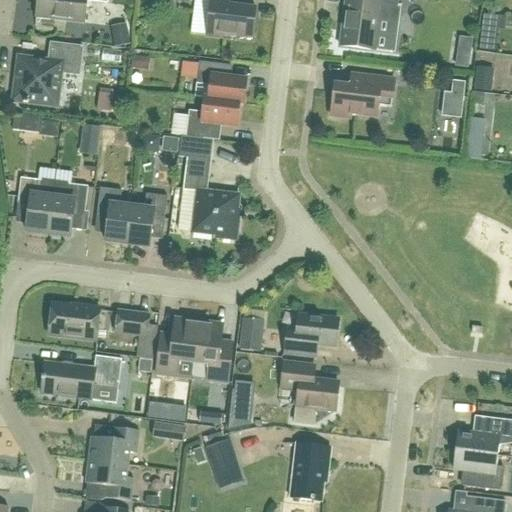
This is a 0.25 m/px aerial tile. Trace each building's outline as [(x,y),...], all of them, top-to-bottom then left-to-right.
[(108,5),(108,0),(38,0),(36,20),(84,26),(87,3),(108,5)] [(252,40),(256,9),(228,6),(229,2),(212,0),(211,0),(206,39),(224,41),(225,37),(252,40)] [(398,8),(398,0),(368,0),(368,3),(346,0),(340,48),(375,52),(379,22),(388,23),(390,7),(398,8)] [(484,16),(480,50),(494,52),(497,29),(504,30),(505,19),(484,16)] [(129,45),(127,32),(112,34),(115,48),(129,45)] [(79,77),(83,49),(51,45),(48,64),(19,60),(14,102),(24,104),(24,105),(28,106),(28,104),(56,108),(61,75),(79,77)] [(457,53),(455,68),(468,70),(470,55),(457,53)] [(145,59),(133,58),(131,70),(144,71),(145,59)] [(199,64),(195,99),(204,100),(208,101),(240,105),(244,106),(247,81),(223,79),(224,67),(199,64)] [(112,113),(117,72),(103,70),(98,111),(112,113)] [(474,91),(491,93),(493,72),(476,71),(474,91)] [(395,81),(366,78),(351,76),(350,88),(340,87),(338,97),(334,97),(331,118),(351,121),(352,117),(377,120),(378,108),(391,110),(395,81)] [(461,117),(461,120),(462,120),(466,84),(453,82),(451,95),(444,94),(444,95),(447,95),(445,115),(461,117)] [(213,126),(237,129),(240,105),(208,101),(204,100),(203,114),(189,113),(186,137),(182,137),(181,138),(211,142),(213,126)] [(23,117),(22,120),(14,118),(13,132),(36,135),(40,135),(41,123),(42,120),(39,119),(23,117)] [(468,132),(484,134),(485,121),(469,119),(468,132)] [(58,140),(60,125),(41,123),(39,137),(58,140)] [(82,143),(98,145),(100,129),(84,127),(82,143)] [(143,151),(152,152),(158,147),(159,139),(145,137),(143,151)] [(214,142),(211,142),(181,138),(179,159),(187,160),(183,192),(188,192),(197,193),(192,234),(216,237),(216,240),(237,243),(241,211),(238,211),(240,197),(207,193),(214,142)] [(48,236),(55,184),(21,180),(18,205),(30,206),(26,234),(48,236)] [(55,184),(48,236),(70,239),(74,212),(85,214),(88,189),(55,184)] [(109,217),(106,244),(127,246),(132,209),(120,208),(122,193),(100,190),(97,215),(109,217)] [(178,231),(193,233),(197,193),(188,192),(183,192),(178,231)] [(132,209),(127,246),(149,249),(153,222),(165,224),(168,199),(146,196),(144,211),(132,209)] [(81,310),(76,310),(52,307),(49,337),(96,343),(100,311),(81,308),(81,310)] [(115,335),(140,338),(138,359),(154,361),(158,328),(149,327),(150,317),(118,313),(115,335)] [(285,355),(309,358),(316,359),(317,347),(336,349),(339,321),(299,317),(297,336),(288,335),(285,355)] [(175,320),(173,337),(161,336),(160,347),(156,377),(177,379),(179,363),(194,365),(199,323),(175,320)] [(228,385),(232,356),(233,345),(221,343),(223,326),(199,323),(194,365),(209,367),(207,383),(228,385)] [(118,392),(122,361),(96,358),(95,370),(45,364),(44,378),(42,378),(42,382),(43,382),(42,396),(92,402),(93,389),(118,392)] [(299,392),(297,409),(295,425),(314,427),(316,411),(336,413),(339,385),(313,382),(315,368),(284,364),(282,390),(299,392)] [(234,383),(233,392),(253,394),(254,385),(234,383)] [(162,406),(150,405),(148,419),(160,421),(162,406)] [(231,413),(229,431),(250,427),(251,415),(231,413)] [(208,415),(207,425),(220,427),(222,417),(208,415)] [(456,452),(498,457),(499,447),(511,445),(511,423),(475,419),(473,434),(458,433),(456,452)] [(184,443),(185,434),(186,428),(155,424),(153,439),(184,443)] [(89,462),(128,467),(130,455),(137,456),(140,433),(115,430),(113,442),(92,439),(89,462)] [(216,476),(239,468),(230,442),(207,450),(216,476)] [(328,476),(331,450),(296,446),(290,500),(322,503),(325,475),(328,476)] [(504,469),(496,469),(498,457),(456,452),(453,472),(460,473),(458,487),(501,492),(504,469)] [(127,480),(128,467),(89,462),(86,486),(107,488),(106,500),(131,503),(134,481),(127,480)] [(157,508),(158,500),(147,498),(146,506),(157,508)] [(448,511),(505,511),(506,504),(466,499),(464,511),(449,511),(448,511)]
